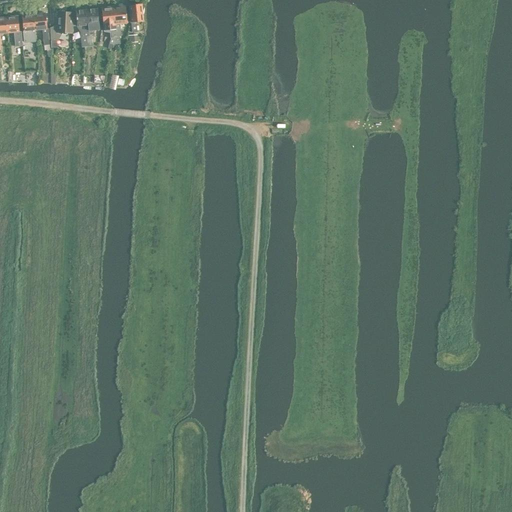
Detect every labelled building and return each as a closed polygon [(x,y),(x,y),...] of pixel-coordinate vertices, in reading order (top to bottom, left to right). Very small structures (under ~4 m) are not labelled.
[(139,4),(139,3),(133,4),(133,5),(128,5),(131,33),(137,32),(136,22),(142,21),(141,4),(139,4)] [(113,7),(112,7),(115,36),(113,36),(113,37),(113,44),(120,43),(120,36),(121,35),(120,23),(126,22),(125,6),(124,6),(123,6),(123,5),(116,5),(117,6),(113,7)] [(107,6),(101,7),(101,8),(103,30),(110,31),(110,38),(109,43),(112,44),(113,44),(113,37),(113,36),(115,36),(112,7),(107,7),(107,6)] [(96,8),(85,9),(88,36),(86,36),(87,46),(91,46),(91,36),(93,35),(93,30),(98,30),(96,8)] [(80,47),(83,46),(87,46),(86,36),(88,36),(85,9),(74,10),(76,26),(79,32),(80,47)] [(58,30),(58,32),(71,33),(72,11),(58,11),(58,29),(58,30)] [(33,14),(35,30),(41,29),(43,44),(48,44),(47,32),(48,32),(48,29),(46,29),(45,12),(33,14)] [(33,14),(20,15),(22,31),(23,42),(36,40),(35,30),(33,14)] [(17,15),(5,17),(6,32),(13,32),(14,46),(22,46),(21,43),(20,32),(19,33),(17,15)]
